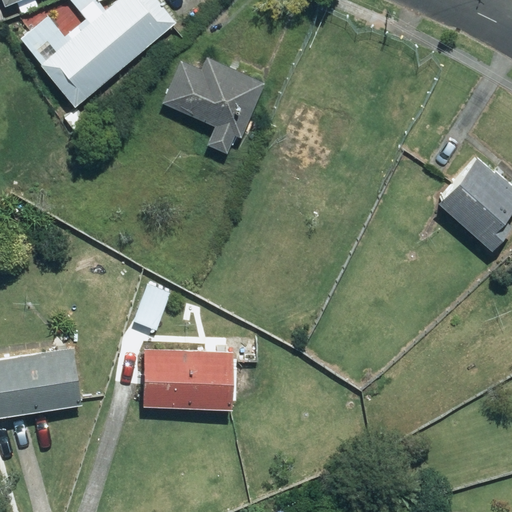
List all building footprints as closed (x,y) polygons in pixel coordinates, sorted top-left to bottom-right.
[(179,20),(162,0),(116,0),(45,58),(80,101),(179,20)] [(268,77),(209,52),(204,64),(184,56),(167,96),(220,119),(212,139),(231,147),(240,127),(246,129),(268,77)] [(364,118),(299,91),(274,151),(339,178),(364,118)] [(511,217),(511,182),(478,152),(442,192),(493,238),(511,217)] [(224,167),(202,156),(191,177),(213,188),(224,167)] [(134,315),(159,326),(176,289),(151,278),(134,315)] [(76,342),(0,353),(0,411),(84,399),(76,342)] [(237,345),(148,343),(147,400),(236,402),(237,345)]
